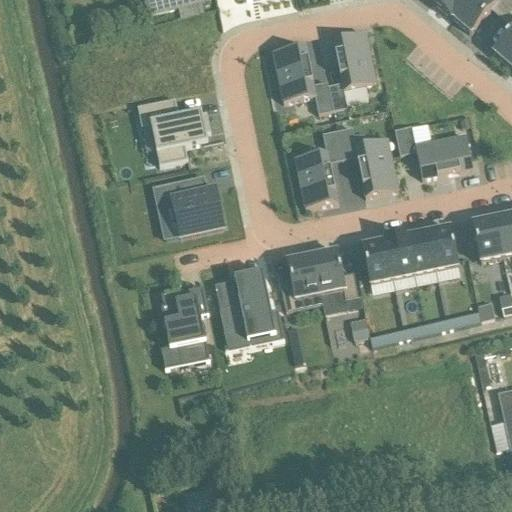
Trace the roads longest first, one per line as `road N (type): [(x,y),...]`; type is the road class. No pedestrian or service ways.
road 1 (residential): [(267,244),(234,66),(248,45),(392,16),(511,110)]
road 2 (residential): [(267,244),(511,187)]
